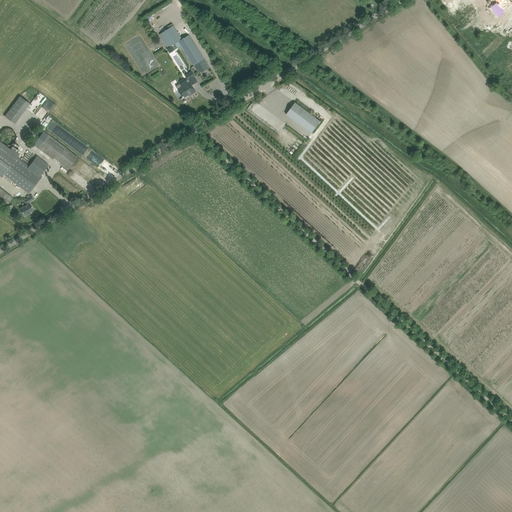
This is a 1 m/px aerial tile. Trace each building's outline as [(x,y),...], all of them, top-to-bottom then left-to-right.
[(497,3),(491,8),(499,17),(505,12),(503,10),(511,0),(498,0),(500,2),(498,4),(497,3)] [(470,1),(452,12),(457,21),(476,11),(470,1)] [(204,59),(189,35),(183,39),(173,25),(159,34),(168,48),(174,44),(177,48),(181,46),(194,66),(196,65),(201,73),(208,69),(203,60),(204,59)] [(195,77),(192,71),(185,75),(189,81),(195,77)] [(179,90),(181,93),(183,98),(191,93),(192,94),(196,92),(189,82),(186,84),(187,85),(179,90)] [(36,112),(47,98),(40,92),(29,106),(36,112)] [(31,102),(19,93),(4,115),(16,123),(31,102)] [(286,114),(290,117),(311,133),(320,121),(295,102),(286,114)] [(78,147),(80,144),(51,121),(46,127),(66,142),(67,141),(74,146),(75,145),(78,147)] [(1,138),(2,140),(5,141),(7,142),(10,142),(12,141),(14,139),(15,137),(16,134),(15,132),(14,129),(12,128),(10,127),(7,127),(5,127),(3,129),(1,130),(0,133),(0,135),(1,138)] [(33,145),(67,170),(77,157),(43,131),(33,145)] [(42,174),(46,169),(46,168),(47,167),(47,166),(47,165),(46,164),(46,163),(45,163),(45,162),(37,156),(30,166),(0,142),(0,174),(3,177),(4,175),(29,194),(43,175),(42,174)] [(108,173),(112,166),(104,161),(99,168),(108,173)] [(61,176),(57,182),(68,193),(73,188),(61,176)] [(0,203),(5,208),(13,198),(0,188),(0,203)] [(27,205),(20,209),(25,217),(30,214),(29,213),(34,210),(29,202),(34,199),(32,196),(24,201),(27,205)]
